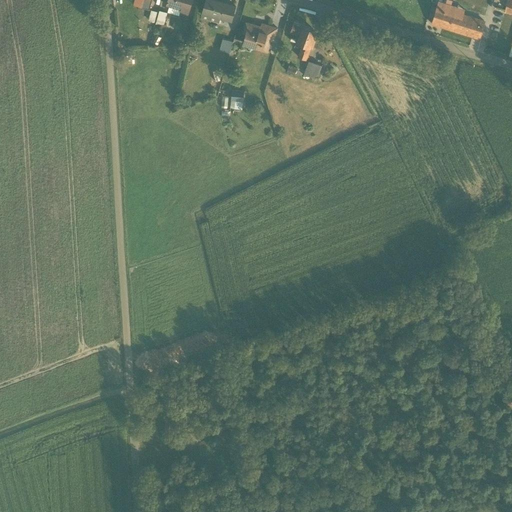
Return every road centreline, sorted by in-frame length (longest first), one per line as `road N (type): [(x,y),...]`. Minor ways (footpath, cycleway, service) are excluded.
road 1 (unclassified): [(103,0),(140,511)]
road 2 (residential): [(285,0),(511,68)]
road 3 (track): [(0,436),(129,388)]
